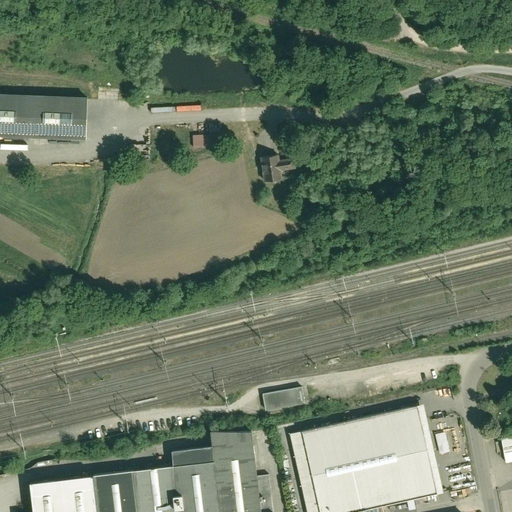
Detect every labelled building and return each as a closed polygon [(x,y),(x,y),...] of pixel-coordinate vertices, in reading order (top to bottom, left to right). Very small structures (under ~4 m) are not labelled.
[(0,133),(83,136),(83,122),(84,103),(84,92),(0,89),(0,133)] [(192,147),(221,145),(220,133),(192,135),(192,147)] [(278,153),(259,155),(262,181),(282,179),(280,170),(294,168),(292,157),(279,158),(278,153)] [(300,385),(259,392),(262,411),(304,404),(300,385)] [(416,402),(303,428),(322,511),(339,511),(362,507),(362,511),(379,511),(378,504),(436,490),(416,402)] [(438,451),(448,450),(445,431),(436,432),(438,451)] [(32,482),(34,511),(273,511),(270,477),(256,478),(252,432),(210,433),(212,448),(172,452),(173,468),(32,482)] [(511,432),(502,435),(497,436),(504,467),(511,465),(511,432)]
